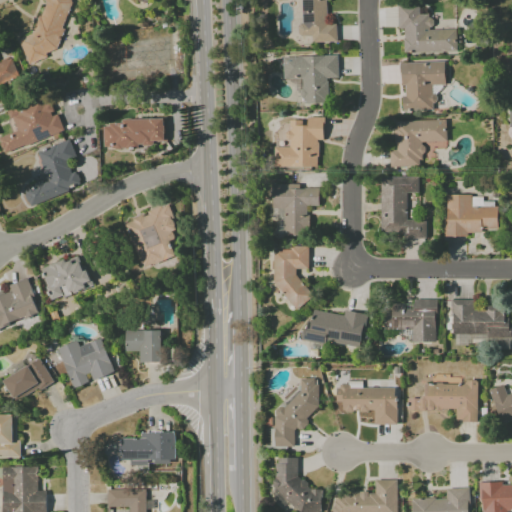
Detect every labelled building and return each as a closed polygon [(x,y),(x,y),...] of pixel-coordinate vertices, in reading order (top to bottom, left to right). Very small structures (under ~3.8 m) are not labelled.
[(27,64),(47,57),(50,49),(60,46),(57,36),(64,33),(62,29),(71,3),(70,0),(43,0),(44,2),(34,33),(18,38),(27,64)] [(336,42),(336,24),(326,25),(325,0),(301,0),(302,24),(297,24),(297,37),(311,36),(311,43),(336,42)] [(456,29),(431,30),(430,14),(417,14),(417,4),(397,5),(397,29),(403,29),(403,53),(457,52),(456,29)] [(328,103),(328,78),(338,78),(337,55),(282,57),(283,79),(301,79),(301,104),(328,103)] [(0,75),(13,71),(8,58),(0,60),(0,75)] [(401,63),(403,111),(432,110),(431,85),(445,85),(444,62),(401,63)] [(15,132),(0,136),(0,143),(2,151),(63,134),(57,113),(53,115),(48,97),(8,109),(15,132)] [(121,119),(121,125),(102,125),(103,148),(153,147),(153,142),(164,142),(164,118),(121,119)] [(274,167),(318,167),(317,140),(323,140),(323,118),(305,118),(305,120),(287,121),(287,147),(274,147),(274,167)] [(445,120),(393,121),(394,151),(389,151),(389,167),(420,166),(420,157),(433,157),(433,148),(446,148),(445,120)] [(36,151),(46,181),(22,188),(28,206),(72,192),(70,187),(80,184),(76,172),(71,174),(66,161),(76,158),(70,140),(36,151)] [(380,232),(402,232),(402,238),(426,238),(426,220),(406,220),(406,193),(418,193),(418,177),(380,177),(380,232)] [(272,218),(279,218),(279,236),(308,236),(308,206),(318,207),(318,188),(299,188),(299,184),(272,184),(272,218)] [(445,234),(497,234),(497,207),(471,207),(471,195),(445,195),(445,234)] [(482,197),(472,197),(471,206),(495,207),(495,202),(482,201),(482,197)] [(141,268),(174,256),(169,242),(179,238),(167,205),(124,221),(141,268)] [(40,268),(51,301),(91,287),(80,254),(40,268)] [(0,327),(39,314),(27,280),(0,289),(0,327)] [(436,300),(414,299),(413,304),(384,303),(383,329),(410,330),(410,342),(435,342),(436,300)] [(452,345),(508,344),(507,306),(484,306),(484,310),(472,310),(472,300),(451,300),(452,345)] [(343,315),(308,309),(303,339),(359,349),(365,314),(344,310),(343,315)] [(137,351),(124,351),(123,331),(144,330),(144,331),(158,330),(158,362),(137,362),(137,351)] [(55,349),(75,340),(78,347),(99,338),(112,371),(91,381),(88,373),(84,375),(87,382),(71,388),(55,349)] [(2,381),(38,358),(53,381),(39,390),(38,388),(15,401),(2,381)] [(271,447),(294,447),(294,430),(314,430),(313,378),(297,379),(297,400),(275,400),(275,428),(270,428),(271,447)] [(477,383),(416,383),(416,396),(407,396),(407,410),(455,411),(455,420),(477,421),(477,383)] [(489,390),(501,424),(511,419),(511,392),(506,395),(502,385),(489,390)] [(395,425),(395,386),(335,386),(335,402),(342,402),(342,412),(373,412),(373,425),(395,425)] [(140,433),(174,433),(174,459),(168,459),(169,464),(153,464),(153,460),(146,460),(146,465),(130,465),(130,460),(121,460),(121,438),(140,438),(140,433)] [(297,458),(274,458),(274,492),(284,492),(284,511),(307,511),(321,511),(321,489),(308,489),(308,479),(297,479),(297,458)] [(1,467),(2,511),(45,511),(46,491),(38,491),(37,466),(1,467)] [(397,511),(397,480),(374,480),(375,492),(332,493),(332,511),(397,511)] [(509,511),(510,511),(511,510),(511,483),(480,483),(480,511),(509,511)] [(467,511),(467,488),(445,488),(446,498),(410,499),(410,511),(467,511)] [(145,511),(145,489),(106,490),(107,507),(129,507),(129,511),(145,511)]
